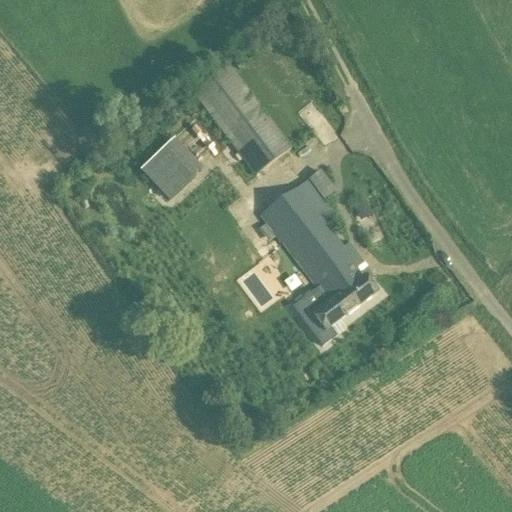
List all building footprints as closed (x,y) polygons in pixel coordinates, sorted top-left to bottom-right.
[(258,178),(293,150),(227,69),(193,97),(258,178)] [(163,137),(133,167),(162,197),(193,167),(163,137)] [(187,174),(165,199),(209,238),(232,213),(187,174)] [(327,338),(381,297),(325,224),(336,216),(310,182),(262,218),(283,246),(221,293),(230,305),(196,331),(222,366),(262,336),(268,344),(278,336),(273,328),(312,298),(323,311),(312,319),(327,338)] [(352,203),(359,218),(370,213),(363,198),(352,203)] [(120,210),(89,232),(135,296),(166,274),(120,210)] [(159,227),(177,256),(195,246),(177,217),(159,227)] [(152,286),(167,303),(212,266),(197,249),(152,286)]
